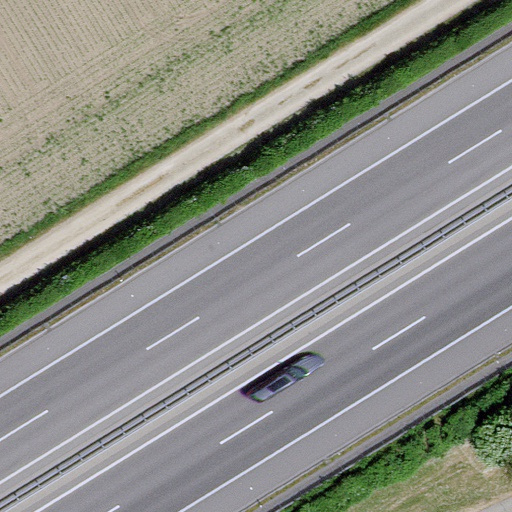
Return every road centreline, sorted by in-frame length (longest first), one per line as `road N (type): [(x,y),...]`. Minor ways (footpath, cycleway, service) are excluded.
road 1 (motorway): [(511,123),(0,439)]
road 2 (track): [(0,278),(448,0)]
road 3 (motorway): [(108,511),(511,263)]
